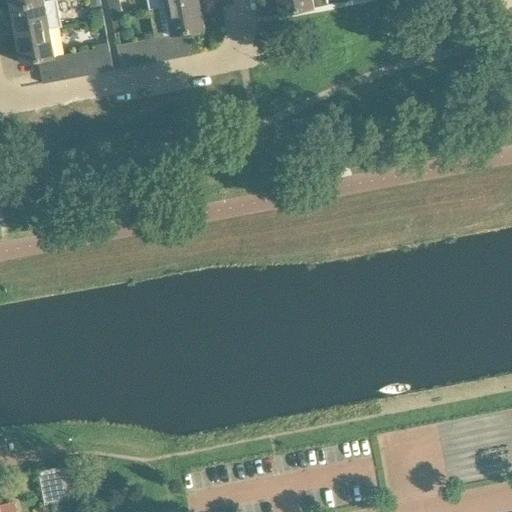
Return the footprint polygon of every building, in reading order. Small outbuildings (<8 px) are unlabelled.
[(8,0),(10,9),(45,2),(44,0),(8,0)] [(17,36),(50,30),(62,27),(56,0),(53,0),(45,2),(10,9),(13,20),(14,19),(17,36)] [(101,7),(99,0),(88,0),(90,9),(101,7)] [(108,0),(109,3),(112,17),(123,15),(119,0),(108,0)] [(199,0),(164,7),(169,35),(176,34),(188,31),(205,28),(203,15),(201,15),(199,0)] [(280,14),(314,7),(328,4),(328,3),(325,4),(324,0),(278,0),(279,1),(277,1),(280,14)] [(126,31),(123,15),(112,17),(115,33),(126,31)] [(50,57),(56,56),(50,30),(17,36),(19,50),(18,50),(21,63),(38,60),(50,57)] [(176,34),(181,57),(192,55),(188,31),(176,34)] [(164,36),(168,59),(181,57),(176,34),(169,35),(164,36)] [(152,38),(157,62),(168,59),(164,36),(152,38)] [(140,40),(145,64),(157,62),(152,38),(140,40)] [(129,42),(134,66),(145,64),(140,40),(129,42)] [(134,66),(129,42),(117,45),(121,68),(134,66)] [(113,70),(108,43),(95,46),(96,49),(100,73),(113,70)] [(96,49),(85,51),(89,75),(100,73),(96,49)] [(89,75),(85,51),(74,53),(79,77),(89,75)] [(66,79),(79,77),(74,53),(61,55),(66,79)] [(61,55),(56,56),(50,57),(55,81),(66,79),(61,55)] [(43,84),(55,81),(50,57),(38,60),(43,84)] [(48,469),(39,470),(39,471),(42,488),(52,487),(55,502),(68,500),(63,469),(62,466),(48,469)]
